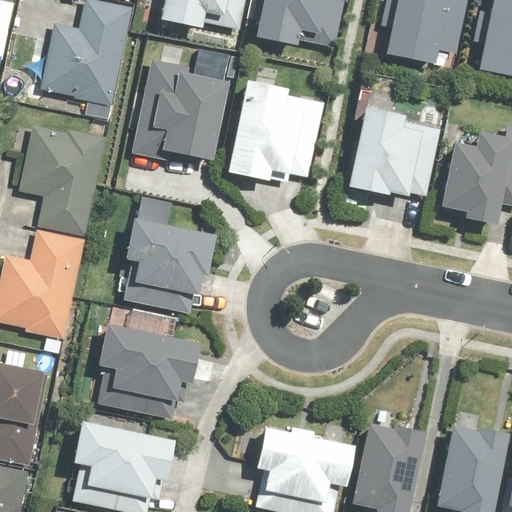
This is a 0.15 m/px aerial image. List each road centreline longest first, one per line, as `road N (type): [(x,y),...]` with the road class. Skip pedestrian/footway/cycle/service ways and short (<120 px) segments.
road 1 (residential): [(286,341),(253,294),(261,272),(297,254),(404,282)]
road 2 (residential): [(189,511),(208,421),(232,383),(286,341)]
road 3 (residential): [(404,282),(313,350),(286,341)]
